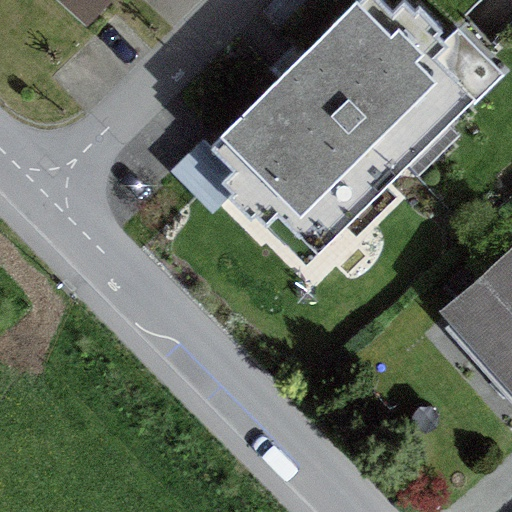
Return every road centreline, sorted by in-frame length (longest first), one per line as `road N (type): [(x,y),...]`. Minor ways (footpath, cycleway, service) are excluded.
road 1 (residential): [(44,192),(358,511)]
road 2 (residential): [(44,192),(237,0)]
